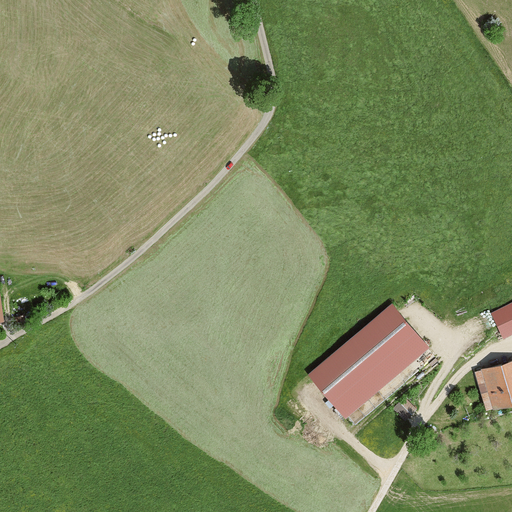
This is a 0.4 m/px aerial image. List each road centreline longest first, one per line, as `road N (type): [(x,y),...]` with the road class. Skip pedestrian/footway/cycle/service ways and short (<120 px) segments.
road 1 (unclassified): [(0,342),(88,292),(140,251),(264,122),(272,88),(253,0)]
road 2 (track): [(422,420),(453,348),(411,310)]
